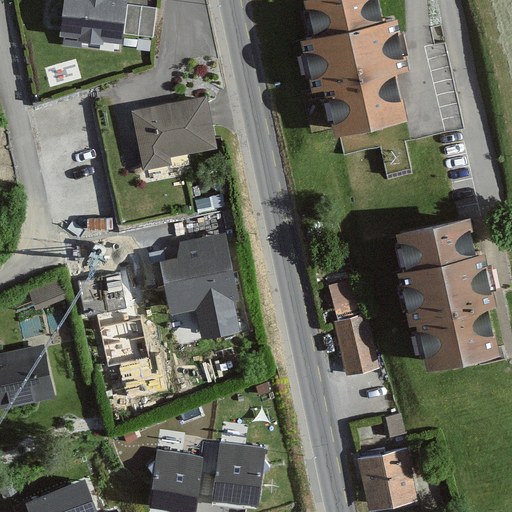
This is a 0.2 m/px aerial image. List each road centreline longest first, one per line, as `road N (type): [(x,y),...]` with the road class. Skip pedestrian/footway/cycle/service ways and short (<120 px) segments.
road 1 (tertiary): [(340,511),(231,0)]
road 2 (residential): [(0,280),(23,256),(35,211),(0,32)]
road 3 (residential): [(443,0),(487,194)]
